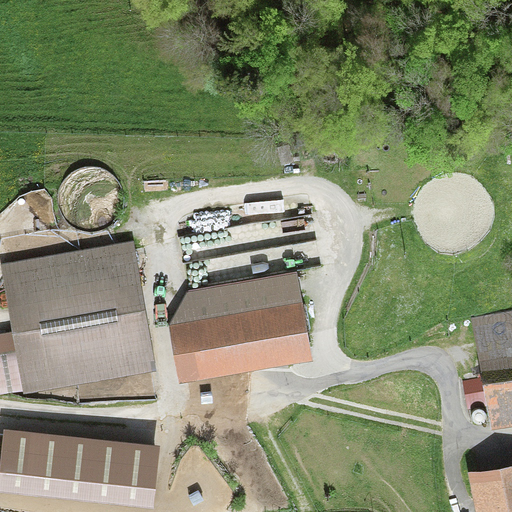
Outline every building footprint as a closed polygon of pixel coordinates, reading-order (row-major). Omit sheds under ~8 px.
[(0,393),(151,369),(132,251),(3,273),(13,332),(0,334),(0,393)] [(313,364),(298,275),(187,291),(167,328),(179,387),(313,364)] [(511,318),(465,328),(484,426),(511,420),(511,318)] [(153,510),(160,449),(7,433),(0,494),(153,510)] [(511,511),(511,470),(471,478),(477,511),(511,511)]
